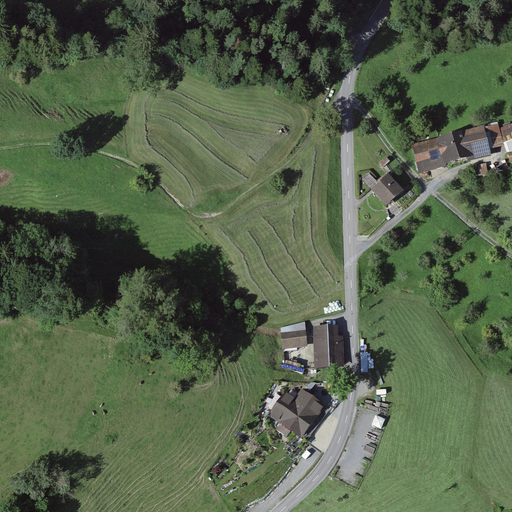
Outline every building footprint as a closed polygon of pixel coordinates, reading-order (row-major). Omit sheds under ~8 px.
[(487,128),(411,147),(419,177),(495,158),(487,128)] [(371,173),(363,178),(369,188),(377,184),(371,173)] [(376,190),(392,208),(408,193),(391,175),(376,190)] [(315,327),(317,369),(345,368),(343,326),(315,327)] [(281,335),(283,350),(307,347),(305,332),(281,335)] [(292,385),(271,416),(306,440),(327,409),(292,385)] [(323,405),(329,398),(318,388),(312,395),(323,405)]
